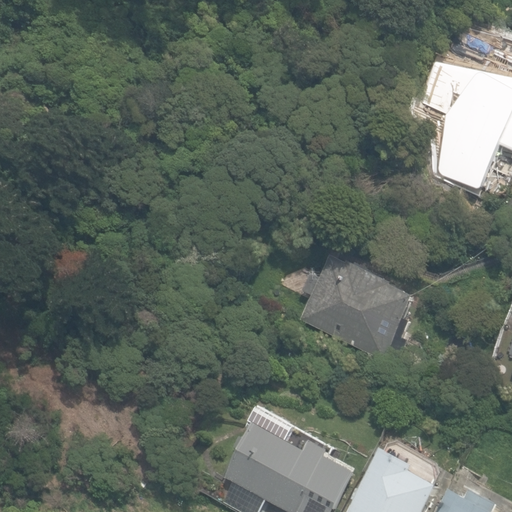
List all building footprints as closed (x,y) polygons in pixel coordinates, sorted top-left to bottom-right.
[(421,109),(480,141),(486,130),(492,134),(510,102),(496,94),(504,80),(482,68),(480,72),(450,55),(421,109)] [(491,185),(505,193),(511,181),(511,172),(503,166),(491,185)] [(304,320),(399,367),(412,340),(408,338),(416,322),(409,318),(420,297),(398,286),(399,283),(354,260),(353,263),(337,255),(326,278),(316,273),(306,292),(316,296),(304,320)] [(338,511),(361,473),(332,457),(335,452),(317,442),(311,452),(294,442),(301,429),(266,409),(258,422),(262,424),(231,478),(239,482),(228,502),(245,511),(264,511),(271,500),(292,511),(338,511)] [(352,511),(428,511),(444,485),(419,471),(422,466),(388,447),(366,488),(364,487),(356,500),(359,501),(352,511)] [(443,511),(502,511),(500,511),(503,504),(476,489),(472,497),(456,489),(443,511)]
